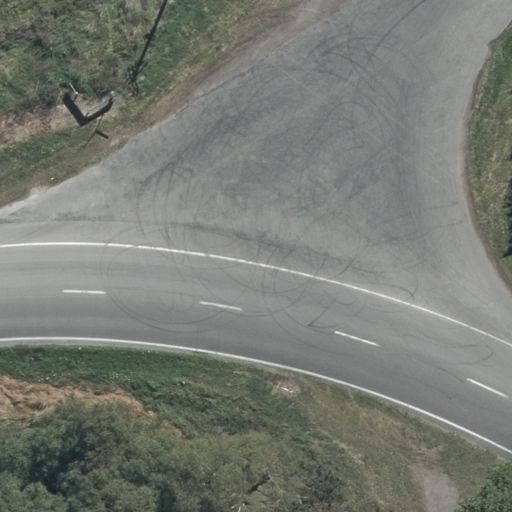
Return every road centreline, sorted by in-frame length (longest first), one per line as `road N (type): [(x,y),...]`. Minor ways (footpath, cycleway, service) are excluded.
road 1 (unclassified): [(450,0),(345,98),(300,175),(253,309)]
road 2 (unclassified): [(511,395),(253,309)]
road 3 (unclassified): [(253,309),(78,288),(0,293)]
